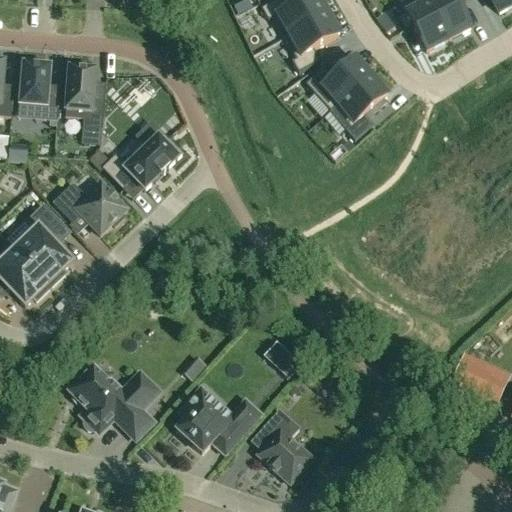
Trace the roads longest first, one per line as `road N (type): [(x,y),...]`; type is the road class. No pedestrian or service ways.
road 1 (residential): [(511,496),(396,399),(291,511)]
road 2 (residential): [(215,169),(175,85),(142,60),(105,48),(0,38)]
road 3 (residential): [(0,334),(34,332),(215,169)]
road 4 (residential): [(260,511),(142,475),(0,447)]
road 5 (residential): [(343,0),(413,87),(431,90),(511,49)]
